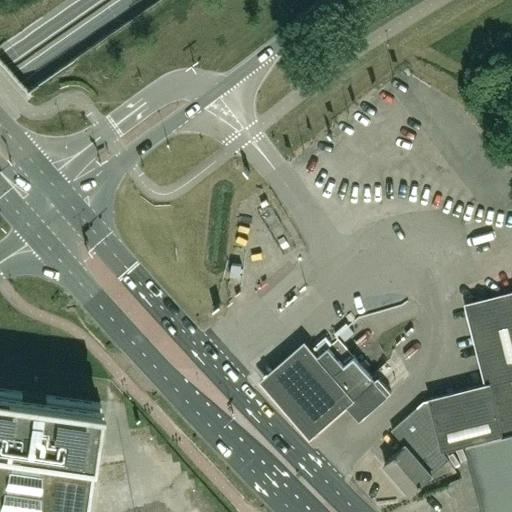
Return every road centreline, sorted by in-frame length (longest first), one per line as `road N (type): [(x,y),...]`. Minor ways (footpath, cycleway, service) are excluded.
road 1 (primary): [(355,511),(68,203)]
road 2 (primary): [(33,231),(293,511)]
road 3 (unclassified): [(213,94),(204,86),(172,86),(46,177)]
road 4 (primary): [(68,203),(213,94)]
road 5 (trunk): [(0,91),(133,0)]
road 6 (trunk): [(213,94),(335,0)]
